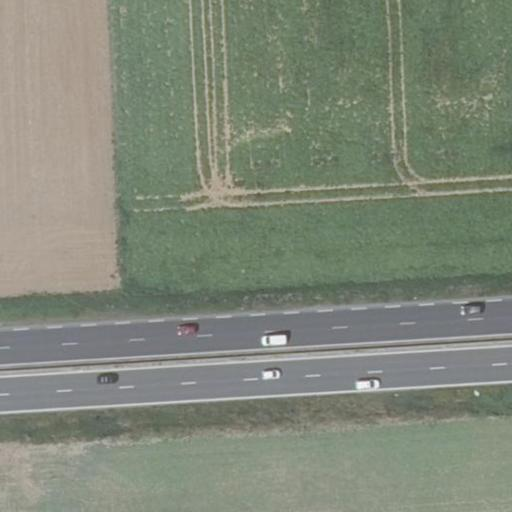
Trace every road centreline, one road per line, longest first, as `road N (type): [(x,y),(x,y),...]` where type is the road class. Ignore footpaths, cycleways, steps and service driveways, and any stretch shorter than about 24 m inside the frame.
road 1 (trunk): [(0,396),(511,364)]
road 2 (trunk): [(511,316),(0,347)]
